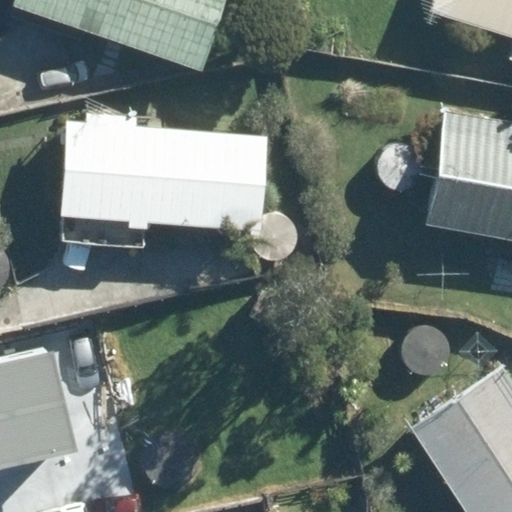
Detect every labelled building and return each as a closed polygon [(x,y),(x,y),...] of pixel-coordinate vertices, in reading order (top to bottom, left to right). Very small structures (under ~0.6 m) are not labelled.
[(219,0),(5,0),(4,5),(194,70),(219,0)] [(297,0),(267,0),(271,14),(299,5),(297,0)] [(511,0),(426,0),(423,12),(511,39),(511,0)] [(511,245),(511,125),(439,113),(419,230),(511,245)] [(52,216),(120,220),(120,227),(140,229),(141,222),(252,231),(260,138),(127,128),(129,119),(80,115),(79,126),(58,124),(52,216)] [(403,432),(456,511),(511,511),(511,395),(495,370),(403,432)] [(131,511),(118,446),(18,466),(26,511),(131,511)]
